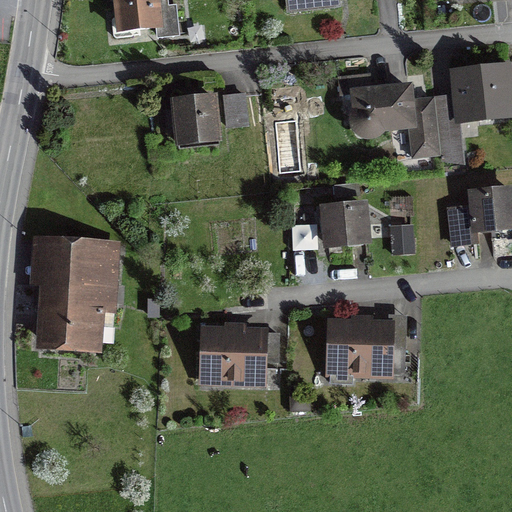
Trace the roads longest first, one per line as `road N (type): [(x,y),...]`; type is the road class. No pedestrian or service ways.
road 1 (residential): [(511,38),(24,78)]
road 2 (secondary): [(24,78),(0,205)]
